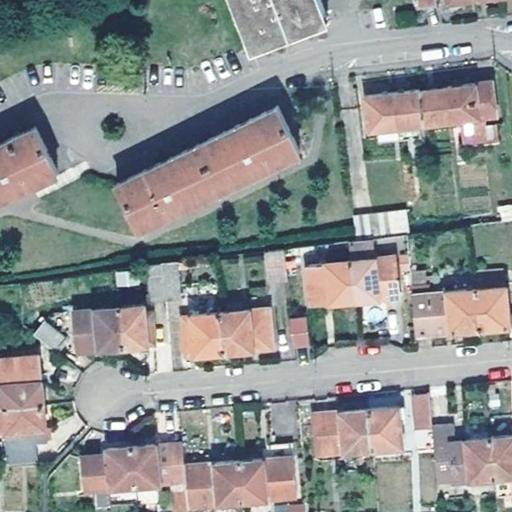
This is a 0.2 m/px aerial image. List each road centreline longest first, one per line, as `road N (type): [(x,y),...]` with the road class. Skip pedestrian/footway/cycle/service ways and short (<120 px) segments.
road 1 (residential): [(0,118),(51,95),(179,98),(249,84),(336,52),(511,31)]
road 2 (residential): [(112,404),(511,360)]
road 3 (unknown): [(304,64),(157,46),(73,0)]
